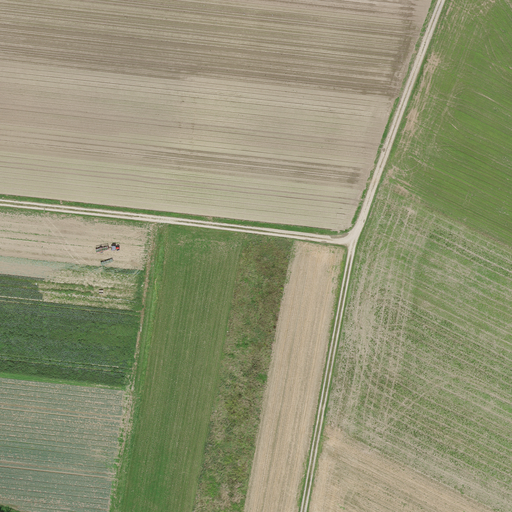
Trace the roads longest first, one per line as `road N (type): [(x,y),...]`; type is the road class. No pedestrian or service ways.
road 1 (track): [(442,0),(352,238),(0,201)]
road 2 (track): [(301,511),(352,238)]
